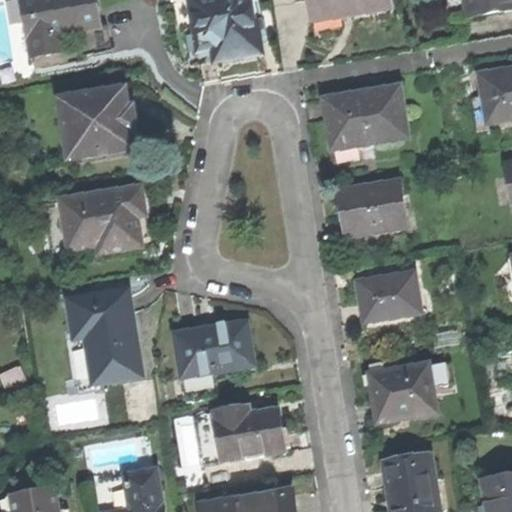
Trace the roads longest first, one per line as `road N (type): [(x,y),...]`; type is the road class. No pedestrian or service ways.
road 1 (residential): [(310,290),(279,108),(244,105),(222,120),(196,239),(210,268)]
road 2 (residential): [(310,290),(343,511)]
